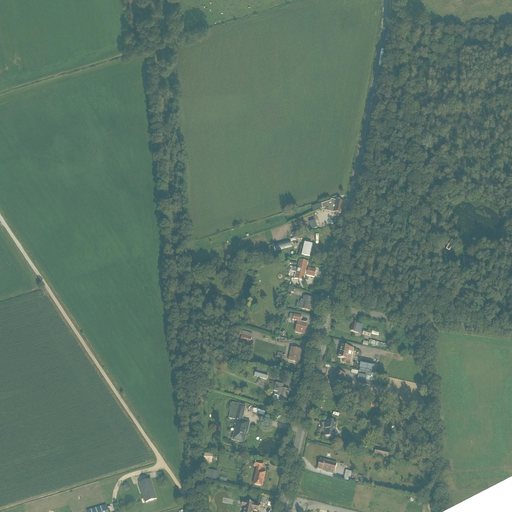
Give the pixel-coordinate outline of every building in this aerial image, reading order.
[(334,213),(341,214),(343,203),(331,200),(330,201),(321,204),(322,209),(325,208),(326,211),(330,212),(333,213),(334,213)] [(293,238),(302,236),(300,228),(295,229),(296,232),(292,234),(293,238)] [(274,251),(292,247),(290,242),(273,246),(274,251)] [(299,255),(309,257),(312,245),(304,243),(304,247),(301,246),(299,255)] [(294,279),(303,281),(305,275),(306,275),(306,276),(314,278),(316,271),(308,268),(307,272),(306,271),(308,263),(299,260),(297,269),(292,267),(291,272),(296,273),(294,279)] [(300,309),(310,311),(312,305),(313,305),(314,299),(303,297),(302,301),(301,301),(300,304),(301,305),(300,309)] [(295,333),(305,335),(307,325),(306,324),(307,323),(301,322),(302,317),(294,315),(290,314),(289,319),(293,320),(293,321),(297,322),(297,323),(297,322),(295,333)] [(350,332),(360,334),(363,325),(362,325),(362,324),(361,324),(360,325),(353,323),(350,332)] [(250,342),(253,334),(240,331),(237,342),(253,346),(253,343),(250,342)] [(386,349),(387,345),(370,340),(368,343),(363,342),(362,345),(367,347),(378,349),(379,348),(386,349)] [(350,365),(350,364),(352,365),(355,349),(354,349),(354,348),(341,346),(340,352),(338,352),(337,358),(343,359),(342,363),(350,365)] [(288,362),(299,364),(301,350),(291,348),(288,362)] [(359,371),(376,375),(375,374),(378,375),(379,367),(377,367),(377,366),(374,365),(374,364),(361,361),(359,368),(360,368),(359,371)] [(254,377),(266,380),(268,374),(266,373),(267,371),(257,369),(256,371),(256,370),(254,377)] [(374,382),(376,375),(359,371),(358,379),(374,382)] [(334,382),(346,385),(348,378),(345,378),(346,375),(334,372),(334,376),(335,376),(334,382)] [(278,402),(286,403),(287,396),(288,396),(290,390),(288,390),(283,389),(283,385),(276,383),(274,391),(275,391),(274,396),(273,396),(272,399),(273,399),(273,400),(278,401),(278,402)] [(232,442),(244,444),(246,436),(248,432),(250,422),(243,420),(246,407),(232,404),(229,420),(235,421),(234,425),(235,426),(232,442)] [(257,405),(256,408),(254,407),(252,412),(262,415),(265,407),(257,405)] [(377,425),(378,421),(373,419),(373,417),(370,416),(368,421),(372,422),(372,423),(377,425)] [(323,436),(334,438),(335,433),(336,430),(335,429),(337,423),(327,421),(325,429),(326,429),(325,431),(324,431),(323,436)] [(374,455),(390,458),(391,452),(375,449),(374,455)] [(317,470),(334,474),(336,465),(320,461),(317,470)] [(253,485),(262,487),(266,473),(260,472),(261,469),(262,469),(263,465),(255,463),(253,467),(256,468),(253,485)] [(207,479),(213,480),(215,472),(206,470),(207,479)] [(344,480),(350,481),(352,472),(346,471),(344,480)] [(145,503),(156,499),(150,480),(139,484),(143,499),(141,500),(142,504),(144,503),(145,503)] [(66,511),(105,500),(100,486),(34,507),(35,511),(66,511)] [(255,511),(258,511),(259,506),(242,502),(241,507),(245,508),(244,511),(252,511),(253,511),(255,511)]
